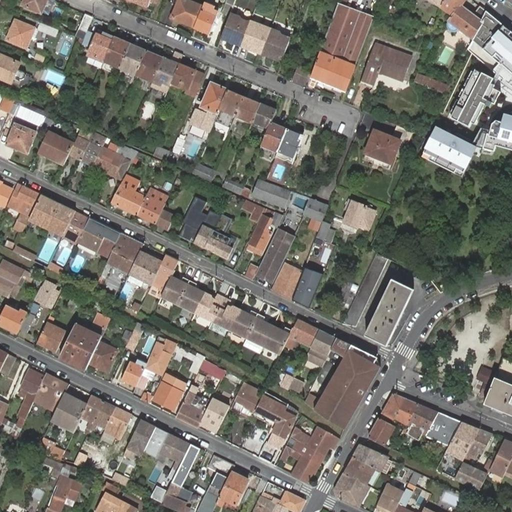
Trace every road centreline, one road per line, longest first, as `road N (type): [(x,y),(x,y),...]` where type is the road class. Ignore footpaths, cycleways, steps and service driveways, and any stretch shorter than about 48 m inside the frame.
road 1 (residential): [(0,164),(399,361)]
road 2 (residential): [(0,339),(319,496)]
road 3 (residential): [(79,0),(333,114)]
road 4 (residential): [(511,274),(429,313),(399,361)]
road 5 (residential): [(388,380),(319,496)]
road 6 (residential): [(388,380),(511,434)]
